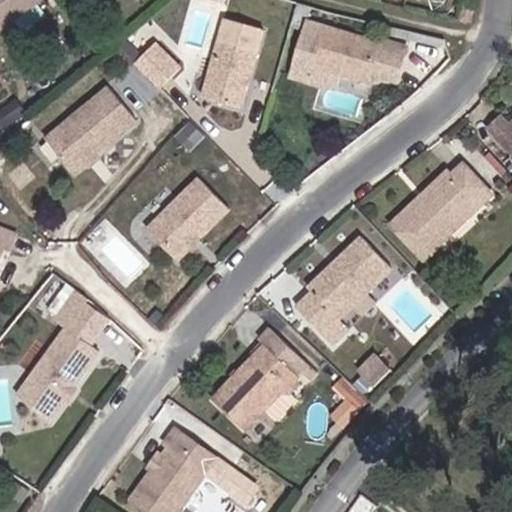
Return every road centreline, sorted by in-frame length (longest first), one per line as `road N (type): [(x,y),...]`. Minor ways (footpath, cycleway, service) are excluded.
road 1 (residential): [(67,511),(223,308),(473,71),(486,0)]
road 2 (unclassified): [(386,432),(511,305)]
